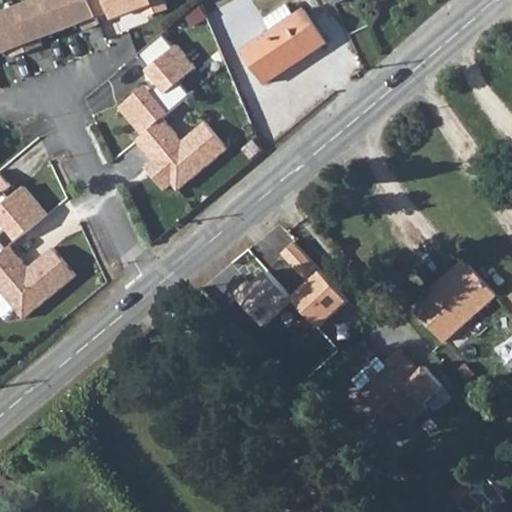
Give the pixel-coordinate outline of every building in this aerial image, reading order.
[(48,0),(32,0),(11,8),(27,51),(42,45),(40,38),(61,30),(48,0)] [(89,0),(48,0),(61,30),(81,22),(84,29),(99,23),(96,17),(89,0)] [(89,0),(96,17),(119,8),(122,15),(141,8),(145,17),(167,9),(163,0),(89,0)] [(243,49),(265,82),(324,43),(303,10),(294,16),(286,5),(264,19),(271,32),(243,49)] [(11,8),(0,12),(0,53),(9,50),(12,57),(27,51),(11,8)] [(146,84),(120,107),(142,135),(163,117),(191,94),(180,82),(197,67),(177,44),(174,47),(163,33),(138,54),(149,67),(146,69),(158,84),(151,90),(146,84)] [(183,141),(163,117),(136,140),(157,165),(149,171),(164,189),(172,183),(178,190),(228,148),(205,121),(183,141)] [(0,173),(0,253),(5,250),(0,244),(0,234),(6,229),(15,240),(47,215),(23,186),(3,203),(0,198),(0,193),(10,186),(0,173)] [(294,242),(281,254),(308,283),(291,298),(293,300),(319,327),(348,301),(294,242)] [(0,253),(0,290),(23,319),(76,275),(52,248),(35,262),(39,266),(35,268),(28,268),(9,246),(5,250),(0,253)] [(461,260),(448,271),(451,275),(412,311),(442,343),(494,295),(461,260)] [(247,282),(234,293),(265,326),(293,300),(291,298),(267,271),(251,286),(247,282)] [(386,368),(361,391),(382,414),(395,402),(405,413),(412,421),(427,406),(424,403),(442,385),(424,366),(417,373),(397,351),(389,359),(388,366),(386,368)] [(352,381),(361,391),(386,368),(377,358),(352,381)] [(382,414),(393,425),(405,413),(395,402),(382,414)] [(475,491),(471,494),(488,511),(497,511),(508,502),(489,477),(475,491)] [(471,494),(475,491),(464,480),(450,493),(460,504),(471,494)]
